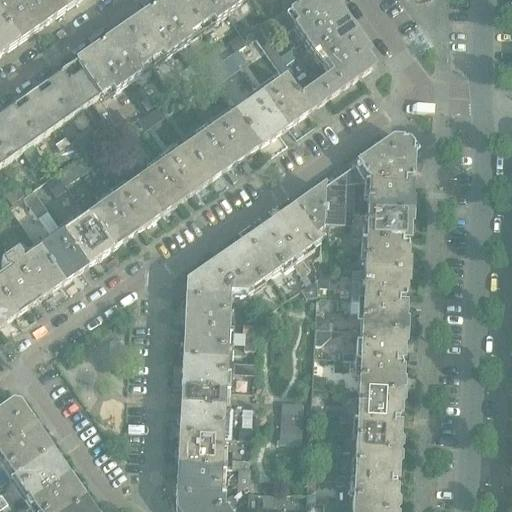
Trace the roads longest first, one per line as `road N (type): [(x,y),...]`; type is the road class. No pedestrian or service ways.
road 1 (tertiary): [(466,511),(484,119)]
road 2 (residential): [(164,270),(425,93)]
road 3 (residential): [(150,511),(164,270)]
road 4 (residential): [(128,511),(111,500),(19,371)]
road 5 (residential): [(19,371),(139,279),(164,270)]
road 6 (residential): [(130,0),(0,91)]
